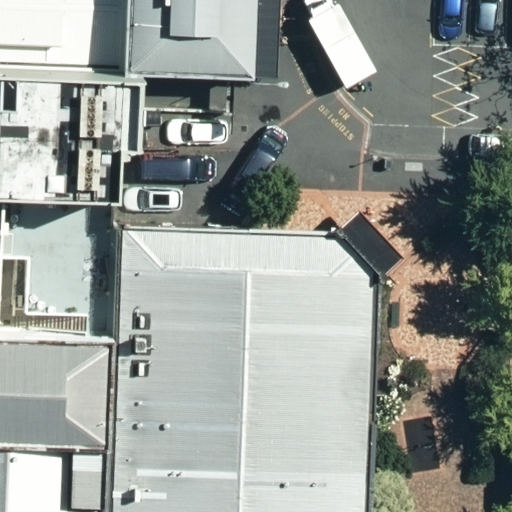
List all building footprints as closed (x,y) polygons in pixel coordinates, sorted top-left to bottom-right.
[(0,0),(0,72),(121,77),(124,0),(0,0)] [(124,0),(121,77),(248,82),(252,0),(124,0)] [(0,203),(116,208),(120,94),(121,77),(0,72),(0,203)] [(119,231),(116,208),(0,203),(0,342),(113,347),(119,231)] [(403,260),(356,213),(333,236),(353,258),(376,283),(403,260)] [(106,455),(103,511),(369,511),(373,385),(376,283),(353,258),(333,236),(242,234),(119,231),(113,347),(106,455)] [(0,449),(106,455),(113,347),(0,342),(0,449)] [(0,511),(103,511),(106,455),(0,449),(0,511)]
